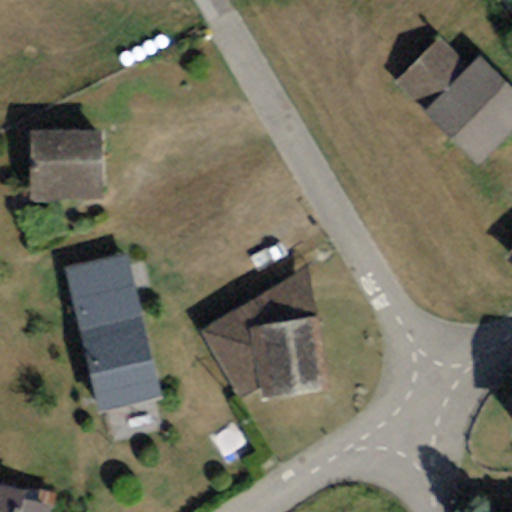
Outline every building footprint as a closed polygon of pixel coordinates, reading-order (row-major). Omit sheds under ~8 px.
[(442,34),(395,80),(476,163),(511,127),(511,83),(481,51),(469,62),(442,34)] [(103,132),(47,134),(50,208),(106,206),(103,132)] [(261,380),(262,390),(322,377),(307,266),(199,330),(237,393),(261,380)] [(112,444),(180,425),(138,274),(69,293),(112,444)] [(0,480),(0,511),(60,511),(64,504),(0,480)]
